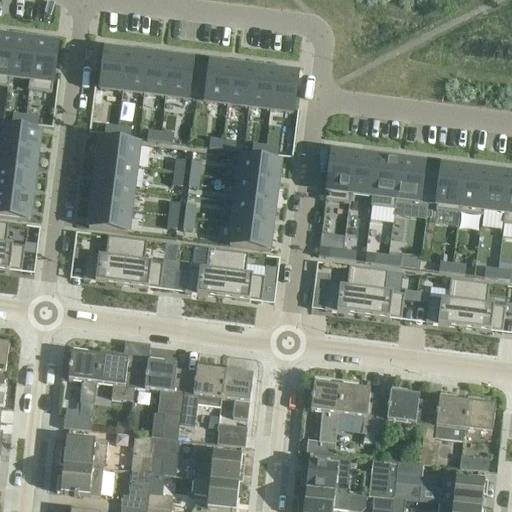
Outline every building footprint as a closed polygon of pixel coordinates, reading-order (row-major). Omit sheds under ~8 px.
[(0,88),(7,90),(14,38),(13,38),(12,41),(3,40),(3,37),(0,36),(0,88)] [(14,38),(7,90),(8,90),(9,86),(10,80),(29,83),(29,85),(28,92),(29,92),(35,40),(34,40),(34,42),(34,43),(24,42),(25,40),(24,40),(15,38),(14,38)] [(35,40),(29,92),(46,94),(51,95),(55,63),(56,54),(57,46),(46,45),(46,43),(46,42),(36,41),(35,40)] [(127,52),(116,51),(116,54),(105,52),(100,92),(122,94),(127,52)] [(149,55),(138,53),(137,56),(129,55),(129,52),(127,52),(122,94),(144,97),(149,55)] [(159,59),(150,58),(150,55),(149,55),(144,97),(165,100),(170,57),(159,56),(159,59)] [(200,68),(192,67),(192,63),(171,61),(172,58),(170,57),(165,100),(196,104),(200,68)] [(209,66),(209,70),(200,68),(196,104),(227,108),(232,65),(231,65),(230,68),(209,66)] [(243,70),(244,67),(232,65),(227,108),(248,110),(254,68),(252,68),(252,71),(243,70)] [(254,68),(248,110),(270,113),(275,71),(274,70),(273,74),(265,73),(265,69),(254,68)] [(275,71),(270,113),(292,116),(297,77),(286,75),(286,72),(275,71)] [(26,117),(13,116),(11,125),(24,127),(26,117)] [(38,119),(26,117),(24,127),(37,129),(38,119)] [(118,129),(105,127),(104,137),(117,139),(118,129)] [(131,130),(118,129),(117,139),(129,140),(131,130)] [(0,152),(37,158),(40,135),(12,131),(5,131),(1,130),(0,134),(0,152)] [(161,134),(148,133),(146,142),(159,144),(161,134)] [(174,136),(161,134),(159,144),(172,146),(174,136)] [(223,142),(210,140),(208,150),(221,152),(223,142)] [(235,144),(223,142),(221,152),(234,154),(235,144)] [(99,143),(97,165),(136,170),(139,147),(99,143)] [(265,147),(253,146),(251,156),(264,157),(265,147)] [(278,149),(265,147),(264,157),(277,159),(278,149)] [(0,174),(34,179),(37,158),(0,152),(0,174)] [(355,158),(356,158),(356,155),(343,153),(342,156),(331,155),(326,194),(350,197),(355,158)] [(378,160),(379,160),(379,157),(365,156),(365,159),(356,158),(355,158),(350,197),(373,200),(378,160)] [(400,163),(401,163),(402,160),(388,159),(388,162),(379,160),(378,160),(373,200),(395,202),(400,163)] [(240,160),(238,182),(277,187),(279,165),(240,160)] [(175,162),(174,175),(184,176),(185,163),(175,162)] [(418,205),(428,206),(432,172),(422,171),(423,166),(401,163),(400,163),(395,202),(418,205)] [(191,164),(190,177),(199,178),(201,165),(191,164)] [(97,165),(94,186),(133,191),(136,170),(97,165)] [(441,173),(432,172),(428,206),(460,210),(465,171),(464,171),(442,168),(441,173)] [(486,174),(477,173),(478,170),(464,168),(464,171),(465,171),(460,210),(482,213),(487,174),(486,174)] [(487,174),(482,213),(505,216),(510,177),(509,177),(500,176),(500,173),(487,171),(486,174),(487,174)] [(0,174),(0,196),(32,200),(34,179),(0,174)] [(174,175),(172,188),(182,189),(184,176),(174,175)] [(190,177),(188,190),(198,191),(199,178),(190,177)] [(238,182),(235,204),(274,209),(277,187),(238,182)] [(94,186),(91,208),(130,213),(133,191),(94,186)] [(0,219),(8,220),(29,223),(32,200),(0,196),(0,219)] [(235,204),(232,226),(271,231),(274,209),(235,204)] [(170,205),(168,218),(178,219),(180,206),(170,205)] [(186,207),(184,220),(194,221),(196,208),(186,207)] [(91,208),(88,230),(127,235),(130,213),(91,208)] [(168,218),(167,231),(177,232),(178,219),(168,218)] [(184,220),(183,232),(192,234),(194,221),(184,220)] [(8,226),(0,225),(0,272),(9,273),(9,272),(21,274),(23,255),(36,257),(37,247),(24,245),(24,249),(5,247),(8,226)] [(232,226),(229,248),(268,253),(271,231),(232,226)] [(127,241),(108,239),(105,259),(87,257),(87,253),(74,251),(73,261),(85,263),(83,283),(121,287),(127,241)] [(146,244),(127,241),(121,287),(147,291),(148,290),(160,291),(162,272),(174,274),(175,264),(163,262),(162,267),(144,264),(146,244)] [(330,251),(329,261),(342,262),(343,252),(330,251)] [(206,272),(188,270),(188,266),(175,264),(174,274),(187,276),(184,295),(222,300),(228,254),(209,252),(206,272)] [(355,264),(356,254),(343,252),(342,262),(355,264)] [(263,279),(245,277),(248,256),(228,254),(222,300),(249,304),(249,302),(261,304),(263,285),(275,287),(278,270),(265,269),(263,279)] [(375,256),(374,266),(387,268),(388,258),(375,256)] [(400,270),(401,260),(388,258),(387,268),(400,270)] [(440,265),(438,275),(451,276),(453,266),(440,265)] [(464,278),(466,268),(453,266),(451,276),(464,278)] [(362,318),(368,272),(348,269),(346,290),(327,288),(329,277),(316,275),(314,292),(326,293),(324,313),(362,318)] [(497,282),(498,272),(485,270),(484,280),(497,282)] [(362,318),(388,321),(388,320),(401,321),(403,303),(415,304),(416,294),(404,293),(403,297),(385,295),(387,274),(368,272),(362,318)] [(510,283),(511,274),(498,272),(497,282),(510,283)] [(469,284),(450,282),(447,303),(429,300),(429,296),(416,294),(415,304),(427,306),(425,326),(463,331),(469,284)] [(463,331),(490,334),(490,333),(502,334),(504,316),(511,316),(511,306),(505,306),(504,310),(486,307),(488,287),(469,284),(463,331)] [(8,347),(0,345),(0,386),(3,387),(8,347)] [(111,402),(132,404),(134,391),(144,392),(147,368),(127,366),(127,362),(115,360),(116,355),(99,353),(99,358),(95,386),(113,388),(111,402)] [(95,386),(99,358),(71,355),(70,367),(68,367),(68,371),(69,372),(68,383),(82,384),(79,406),(81,406),(79,419),(64,418),(63,431),(90,434),(95,386)] [(134,439),(153,441),(176,444),(179,422),(186,373),(176,372),(176,368),(147,364),(144,392),(159,394),(156,417),(164,418),(160,442),(134,439)] [(179,422),(191,423),(194,399),(221,402),(224,374),(196,371),(196,374),(186,373),(179,422)] [(252,378),(224,374),(221,402),(234,404),(232,421),(247,423),(252,378)] [(334,460),(337,433),(342,384),(336,384),(335,388),(313,385),(312,398),(310,398),(310,402),(311,402),(310,414),(321,415),(319,430),(320,430),(318,444),(307,443),(306,456),(310,457),(334,460)] [(373,446),(379,397),(369,396),(369,392),(357,391),(358,386),(342,384),(337,433),(363,437),(362,446),(373,448),(373,446)] [(425,427),(428,404),(418,402),(418,398),(390,395),(389,399),(379,397),(373,446),(384,447),(387,422),(425,427)] [(425,427),(420,469),(436,470),(438,446),(434,446),(434,442),(462,446),(467,405),(438,401),(438,405),(428,404),(425,427)] [(494,408),(467,405),(462,446),(463,446),(464,433),(491,436),(494,408)] [(116,435),(128,436),(128,427),(117,426),(116,435)] [(247,431),(219,427),(216,447),(244,450),(247,431)] [(153,441),(134,439),(130,476),(150,478),(150,477),(153,441)] [(65,450),(61,450),(60,466),(63,466),(63,469),(103,473),(103,472),(104,472),(107,444),(66,440),(65,450)] [(175,444),(153,441),(150,477),(160,478),(162,457),(174,458),(175,444)] [(195,458),(193,482),(238,487),(241,458),(228,457),(228,455),(224,455),(224,456),(212,455),(195,458)] [(338,467),(339,460),(310,457),(309,465),(308,465),(307,475),(301,475),(299,494),(305,494),(335,497),(345,498),(348,468),(338,467)] [(488,462),(461,459),(459,472),(487,475),(488,462)] [(368,500),(372,501),(393,503),(397,467),(371,464),(368,500)] [(436,470),(420,469),(397,467),(393,503),(404,504),(419,505),(422,469),(436,470)] [(62,478),(59,478),(57,496),(73,497),(100,500),(103,473),(63,469),(62,478)] [(131,511),(146,511),(150,478),(130,476),(128,498),(122,497),(120,511),(131,511)] [(161,479),(150,478),(146,511),(170,511),(172,499),(159,498),(161,479)] [(439,507),(481,511),(484,483),(442,478),(439,507)] [(213,511),(235,511),(238,487),(193,482),(191,496),(207,498),(206,511),(213,511)] [(343,511),(361,511),(364,509),(365,500),(345,498),(335,497),(305,494),(304,504),(298,504),(297,511),(333,511),(343,511)] [(391,511),(393,503),(372,501),(370,511),(391,511)] [(402,511),(404,504),(393,503),(391,511),(402,511)]
